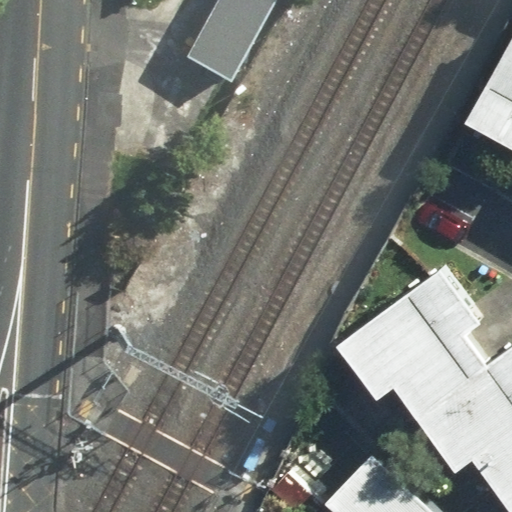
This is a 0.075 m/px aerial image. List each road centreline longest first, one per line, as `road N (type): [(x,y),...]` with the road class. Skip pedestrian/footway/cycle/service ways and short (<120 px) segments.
road 1 (secondary): [(27,225),(43,398),(34,511)]
road 2 (secondary): [(27,225),(41,0)]
